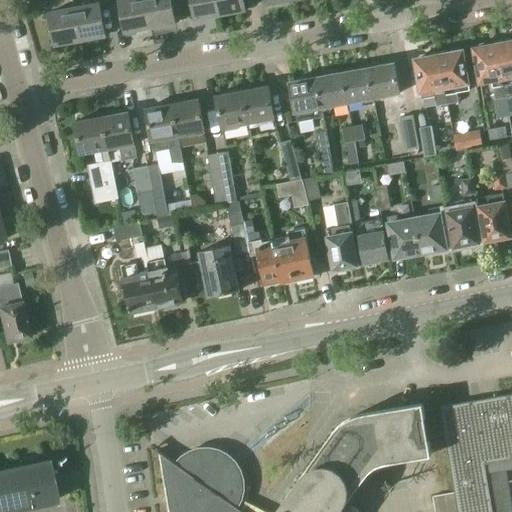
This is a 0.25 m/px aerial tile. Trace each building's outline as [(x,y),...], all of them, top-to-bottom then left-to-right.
[(119,0),(125,32),(150,27),(145,0),(119,0)] [(170,0),(145,0),(150,27),(175,23),(170,0)] [(191,0),(195,19),(220,14),(217,0),(191,0)] [(217,0),(220,14),(245,10),(243,0),(217,0)] [(99,2),(74,7),(80,41),(106,36),(99,2)] [(49,12),(55,45),(80,41),(74,7),(49,12)] [(505,42),(495,43),(505,98),(511,96),(511,38),(506,39),(505,42)] [(474,47),(473,48),(480,83),(492,80),(495,100),(505,98),(495,43),(486,45),(484,43),(477,45),(476,47),(474,47)] [(451,52),(439,54),(448,104),(459,102),(457,91),(468,89),(469,89),(469,88),(468,83),(469,83),(463,50),(459,50),(457,49),(452,50),(451,52)] [(419,58),(415,59),(421,92),(422,91),(423,98),(435,95),(437,106),(448,104),(439,54),(428,56),(425,54),(420,55),(419,58)] [(395,62),(368,67),(374,98),(400,93),(395,62)] [(374,98),(368,67),(342,72),(348,102),(374,98)] [(342,72),(317,76),(322,107),(348,102),(342,72)] [(317,76),(290,81),(295,112),(297,123),(324,117),(322,107),(317,76)] [(269,86),(242,90),(249,123),(275,118),(269,86)] [(216,95),(222,127),(249,123),(242,90),(216,95)] [(199,98),(172,103),(180,147),(207,142),(204,131),(205,130),(199,98)] [(172,103),(146,108),(152,141),(154,151),(170,149),(172,162),(183,163),(172,103)] [(135,143),(129,111),(102,116),(111,162),(112,162),(122,160),(119,147),(135,143)] [(414,114),(399,117),(405,151),(420,148),(414,114)] [(75,122),(81,154),(101,150),(103,162),(88,165),(95,203),(118,199),(112,162),(111,162),(102,116),(75,122)] [(365,139),(363,124),(353,126),(355,141),(365,139)] [(420,128),(424,152),(424,157),(437,155),(433,125),(420,128)] [(353,126),(342,128),(344,143),(347,159),(358,157),(356,149),(355,141),(353,126)] [(327,131),(316,133),(323,175),(334,173),(327,131)] [(453,136),(456,151),(483,146),(480,131),(453,136)] [(292,141),(281,143),(290,178),(302,176),(292,141)] [(237,200),(228,152),(218,153),(226,195),(228,202),(237,200)] [(218,153),(207,156),(214,197),(216,197),(226,195),(218,153)] [(167,205),(159,164),(149,166),(153,191),(157,217),(158,217),(172,214),(193,210),(191,201),(167,205)] [(133,169),(138,194),(153,191),(149,166),(133,169)] [(504,172),(492,174),(496,191),(507,188),(504,172)] [(308,200),(302,180),(303,180),(302,176),(290,178),(291,182),(277,184),(279,197),(292,195),(294,207),(309,205),(308,201),(309,201),(309,200),(308,200)] [(476,195),(473,177),(461,180),(464,197),(476,195)] [(303,181),(303,180),(302,180),(308,200),(309,200),(309,201),(321,198),(316,178),(303,181)] [(387,185),(377,186),(381,211),(391,209),(387,185)] [(444,199),(441,185),(430,187),(433,201),(444,199)] [(504,193),(477,198),(479,206),(485,241),(487,241),(491,243),(498,242),(500,238),(511,236),(505,201),(504,193)] [(472,199),(446,203),(447,211),(454,246),(455,246),(459,249),(467,248),(470,243),(480,241),(474,207),(472,199)] [(348,202),(352,224),(356,223),(358,235),(363,264),(390,259),(385,230),(383,218),(381,218),(361,222),(357,201),(348,202)] [(338,226),(326,228),(327,236),(334,269),(335,269),(337,271),(347,269),(348,266),(358,264),(352,231),(351,224),(352,224),(348,202),(338,204),(334,204),(338,226)] [(430,215),(415,217),(421,253),(423,252),(427,255),(434,254),(437,250),(447,248),(441,213),(440,207),(429,209),(430,215)] [(172,214),(158,217),(157,217),(159,229),(174,227),(172,214)] [(417,257),(420,253),(421,253),(415,217),(399,220),(398,215),(388,217),(390,228),(395,257),(407,255),(410,258),(417,257)] [(139,221),(129,223),(113,227),(117,241),(143,235),(139,221)] [(250,252),(248,241),(244,223),(232,225),(237,254),(250,252)] [(288,236),(274,239),(274,240),(283,280),(295,277),(296,281),(313,277),(312,273),(315,272),(306,232),(305,227),(287,231),(288,236)] [(262,238),(248,241),(250,252),(251,255),(259,254),(266,283),(283,280),(274,240),(263,243),(262,238)] [(142,257),(147,256),(144,242),(134,244),(137,258),(142,257)] [(208,297),(239,290),(235,272),(242,271),(239,258),(232,259),(229,245),(198,252),(208,297)] [(0,267),(10,266),(7,250),(0,251),(0,267)] [(185,266),(192,265),(189,251),(182,253),(185,266)] [(150,270),(151,270),(159,309),(176,305),(175,303),(184,301),(177,268),(185,266),(182,253),(165,256),(165,258),(148,262),(150,270)] [(159,309),(151,270),(150,270),(144,271),(139,272),(137,263),(123,266),(125,277),(123,278),(127,297),(129,297),(132,312),(135,312),(136,316),(148,313),(148,311),(159,309)] [(16,282),(0,286),(0,317),(6,342),(17,339),(20,341),(26,340),(28,336),(29,336),(18,289),(16,282)] [(492,511),(484,463),(511,458),(511,393),(498,396),(463,402),(440,406),(454,492),(457,511),(492,511)] [(177,460),(176,461),(175,462),(162,453),(159,457),(169,511),(339,511),(365,475),(367,473),(368,472),(371,469),(374,466),(376,465),(379,464),(381,463),(384,462),(431,454),(422,402),(356,413),(353,413),(349,415),(345,416),(343,418),(341,419),(338,422),(335,425),(274,511),(245,511),(236,506),(238,502),(240,499),(241,496),(242,493),(242,491),(243,489),(243,487),(243,485),(243,481),(243,478),(242,475),(241,472),(240,469),(238,465),(235,461),(233,459),(232,457),(230,455),(228,453),(225,452),(221,450),(218,448),(214,447),(209,447),(206,446),(203,446),(201,447),(196,448),(192,449),(190,450),(186,452),(183,454),(180,456),(177,460)] [(0,511),(56,500),(48,461),(0,471),(0,511)] [(457,511),(454,492),(432,496),(434,511),(457,511)]
